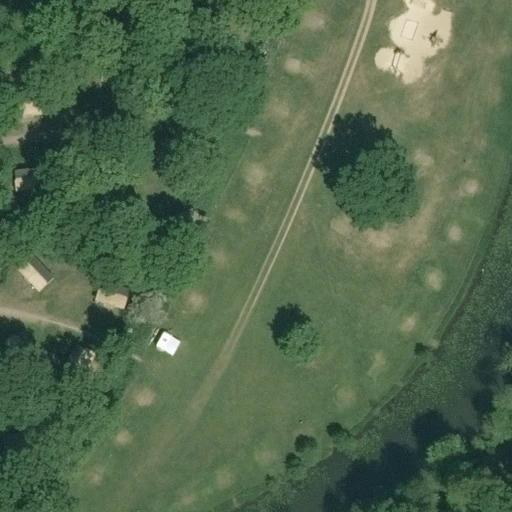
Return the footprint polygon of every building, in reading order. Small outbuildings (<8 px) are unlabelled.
[(300,38),(312,39),(314,17),(303,15),(300,38)] [(293,82),(310,82),(310,65),(293,65),(293,82)] [(493,159),(495,149),(486,147),(482,162),(493,165),(495,159),(493,159)] [(358,249),(368,239),(350,221),(340,230),(358,249)] [(23,264),(21,285),(44,287),(46,266),(23,264)] [(83,284),(85,272),(65,270),(63,282),(83,284)] [(181,312),(194,321),(207,304),(194,294),(181,312)] [(269,385),(270,407),(282,407),(281,384),(269,385)] [(33,465),(45,438),(26,430),(15,457),(33,465)]
